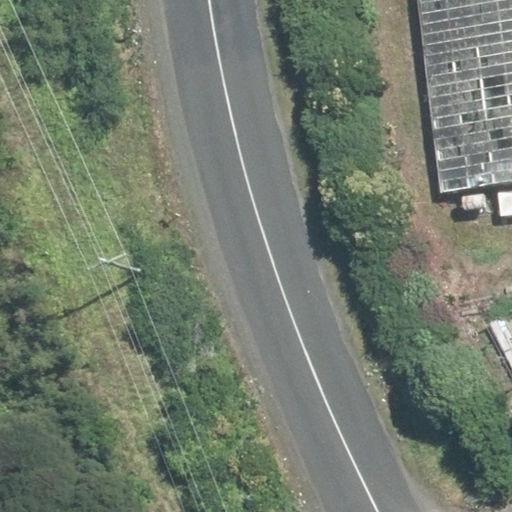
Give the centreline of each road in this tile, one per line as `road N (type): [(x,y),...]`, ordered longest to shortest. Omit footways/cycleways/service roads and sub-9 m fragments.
road 1 (unclassified): [(351,511),(173,35),(172,0)]
road 2 (track): [(0,65),(207,511)]
